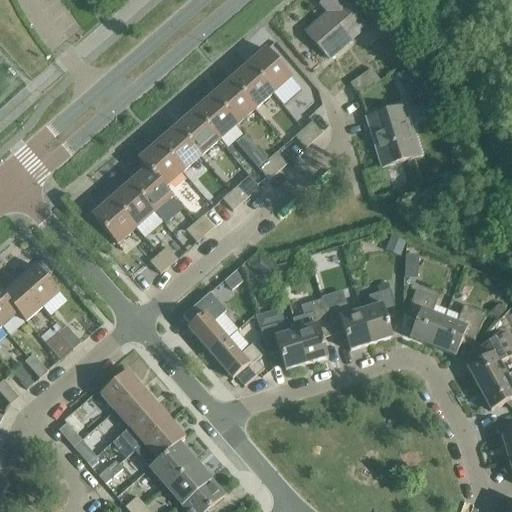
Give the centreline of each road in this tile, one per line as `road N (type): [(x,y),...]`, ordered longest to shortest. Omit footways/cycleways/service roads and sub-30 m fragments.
road 1 (residential): [(484,511),(473,461),(432,372),(405,357),(272,393),(215,419)]
road 2 (residential): [(24,195),(249,0)]
road 3 (residential): [(132,323),(347,131)]
road 4 (residential): [(209,0),(9,177)]
road 5 (residential): [(132,323),(24,195)]
road 6 (residential): [(30,416),(132,323)]
road 7 (residential): [(215,419),(132,323)]
